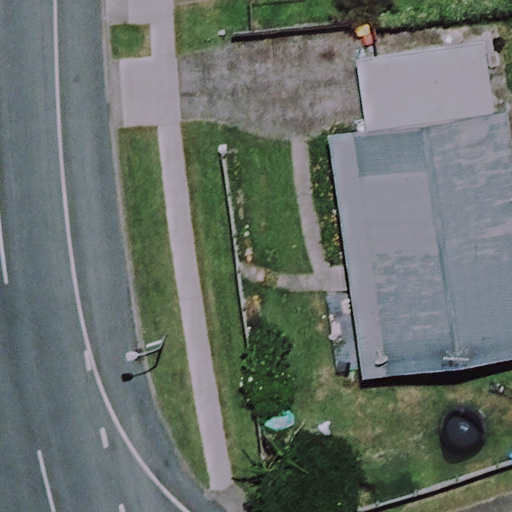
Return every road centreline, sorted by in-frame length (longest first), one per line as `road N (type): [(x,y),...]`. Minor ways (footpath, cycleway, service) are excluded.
road 1 (tertiary): [(15,377),(0,229)]
road 2 (tertiary): [(54,511),(15,377)]
